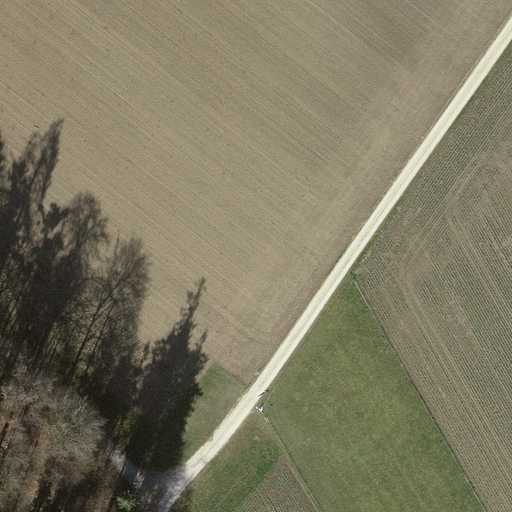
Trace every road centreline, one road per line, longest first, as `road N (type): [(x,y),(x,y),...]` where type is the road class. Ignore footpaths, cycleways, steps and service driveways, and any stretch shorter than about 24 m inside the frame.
road 1 (track): [(157,511),(230,428),(511,26)]
road 2 (track): [(0,342),(136,476),(148,511)]
